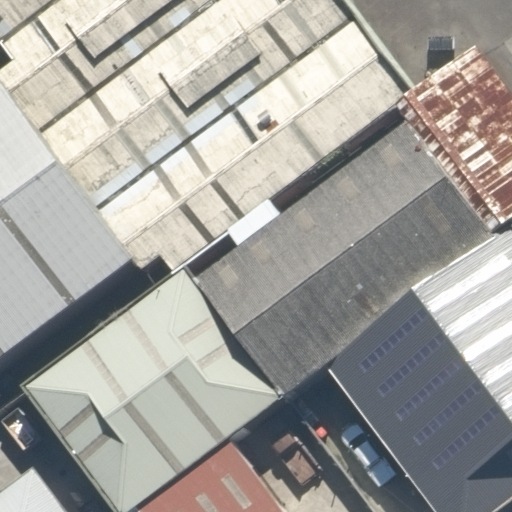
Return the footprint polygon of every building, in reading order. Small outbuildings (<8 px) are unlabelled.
[(0,0),(0,150),(82,257),(101,281),(346,93),(274,0),(0,0)] [(511,10),(500,20),(511,34),(511,10)] [(274,367),(459,226),(373,115),(154,282),(240,393),(274,367)] [(0,320),(82,257),(0,150),(0,320)] [(455,511),(511,468),(511,295),(459,226),(274,367),(385,511),(455,511)] [(84,511),(189,432),(240,393),(140,263),(0,370),(0,412),(76,511),(84,511)] [(250,511),(189,432),(84,511),(250,511)] [(60,511),(36,481),(0,508),(0,511),(60,511)]
